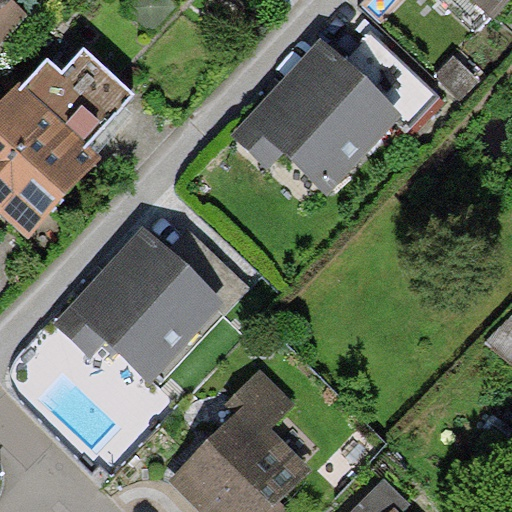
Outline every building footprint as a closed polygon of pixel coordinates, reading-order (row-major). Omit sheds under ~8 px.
[(0,0),(0,48),(29,17),(14,4),(17,0),(0,0)] [(438,0),(476,34),(507,0),(438,0)] [(371,36),(345,66),(404,118),(397,126),(411,139),(445,101),(371,36)] [(345,66),(321,41),(231,137),(268,172),(282,157),(328,199),(397,126),(404,118),(345,66)] [(48,62),(22,90),(88,151),(136,99),(84,52),(63,76),(48,62)] [(22,90),(19,87),(0,107),(0,215),(29,241),(101,162),(88,151),(22,90)] [(168,254),(143,230),(55,326),(90,359),(104,344),(152,388),(227,307),(218,299),(168,254)] [(189,231),(168,254),(218,299),(239,277),(189,231)] [(511,317),(486,344),(511,361),(511,317)] [(296,406),(260,371),(228,404),(238,414),(170,484),(197,511),(290,511),(282,504),(313,472),(272,431),(296,406)] [(404,511),(411,506),(380,475),(342,511),(404,511)]
